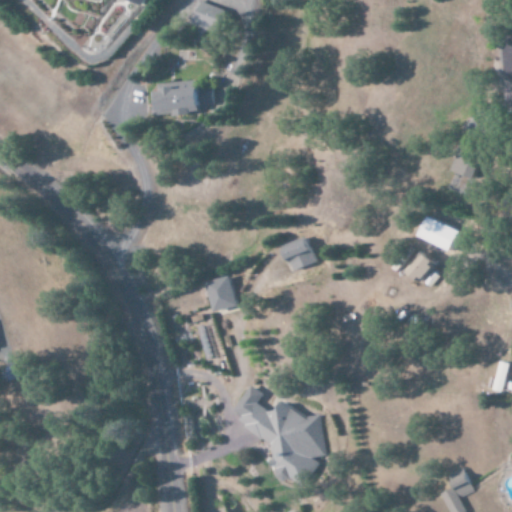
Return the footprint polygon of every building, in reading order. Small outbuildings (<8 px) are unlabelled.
[(217,34),(227,12),(200,1),(191,23),(217,34)] [(156,118),(194,115),(193,110),(216,108),(214,87),(154,92),(156,118)] [(458,171),(478,177),(486,153),(465,147),(458,171)] [(464,232),(433,217),(424,237),(455,252),(464,232)] [(286,250),(294,271),(317,262),(309,241),(286,250)] [(425,258),(422,255),(410,270),(425,282),(441,263),(429,253),(425,258)] [(240,305),(231,276),(208,283),(217,312),(240,305)] [(320,415),(309,417),(284,402),(280,409),(269,410),(259,404),(265,394),(251,386),(236,411),(243,416),(245,428),(272,444),(276,468),(278,470),(280,482),(298,479),(301,475),(319,472),(316,458),(326,456),(320,415)] [(454,483),(457,488),(444,494),(452,511),(468,511),(462,498),(477,491),(470,476),(454,483)]
